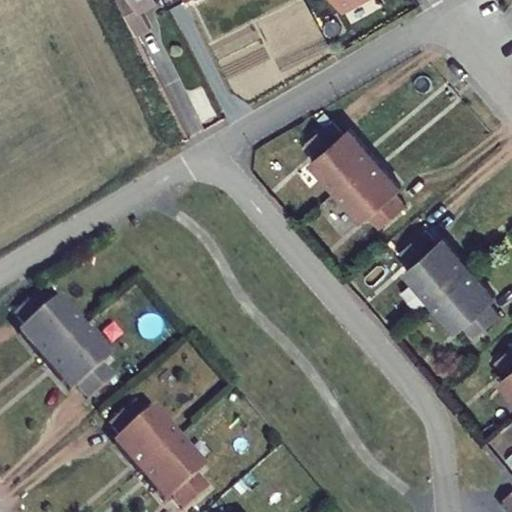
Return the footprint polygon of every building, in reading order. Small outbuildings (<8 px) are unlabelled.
[(134,16),(125,0),(113,0),(134,41),(144,36),(134,16)] [(125,0),(134,16),(157,4),(155,0),(125,0)] [(339,0),(347,15),(373,0),(339,0)] [(339,137),(327,123),(314,134),(349,175),(369,158),(345,131),(339,137)] [(313,160),(307,165),(330,192),(349,175),(314,134),(300,146),(313,160)] [(389,195),(396,189),(369,158),(349,175),(390,222),(403,211),(389,195)] [(349,175),(330,192),(358,224),(364,219),(376,234),(390,222),(349,175)] [(433,245),(421,231),(408,243),(444,284),(463,267),(439,239),(433,245)] [(405,267),(400,272),(425,301),(444,284),(408,243),(394,254),(405,267)] [(483,304),(490,298),(463,267),(444,284),(483,330),(496,319),(483,304)] [(444,284),(425,301),(451,332),(457,327),(470,341),(483,330),(444,284)] [(40,306),(28,292),(14,304),(51,347),(70,331),(45,302),(40,306)] [(51,347),(14,304),(2,314),(15,330),(8,335),(32,363),(51,347)] [(89,364),(94,359),(70,331),(51,347),(91,392),(104,381),(89,364)] [(511,339),(500,349),(511,363),(511,339)] [(65,388),(78,403),(91,392),(51,347),(32,363),(59,393),(65,388)] [(486,361),(498,375),(493,380),(511,402),(511,363),(500,349),(486,361)] [(136,417),(124,404),(111,415),(148,457),(167,441),(141,412),(136,417)] [(148,457),(111,415),(100,425),(111,439),(103,446),(128,474),(148,457)] [(511,425),(489,441),(509,471),(511,468),(511,425)] [(186,474),(191,470),(167,441),(148,457),(187,502),(200,491),(186,474)] [(160,497),(172,511),(175,511),(187,502),(148,457),(128,474),(153,503),(160,497)] [(508,511),(511,509),(511,501),(503,491),(486,505),(491,511),(508,511)]
